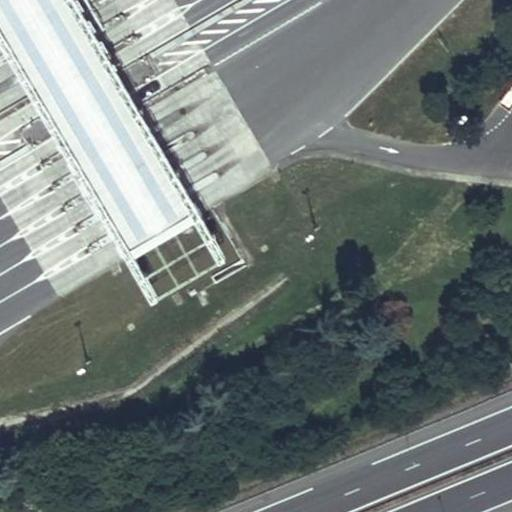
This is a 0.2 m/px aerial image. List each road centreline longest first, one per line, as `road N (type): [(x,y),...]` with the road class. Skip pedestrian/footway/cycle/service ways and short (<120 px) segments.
road 1 (motorway): [(0,190),(323,0)]
road 2 (motorway): [(511,418),(283,511)]
road 3 (motorway): [(186,0),(0,110)]
